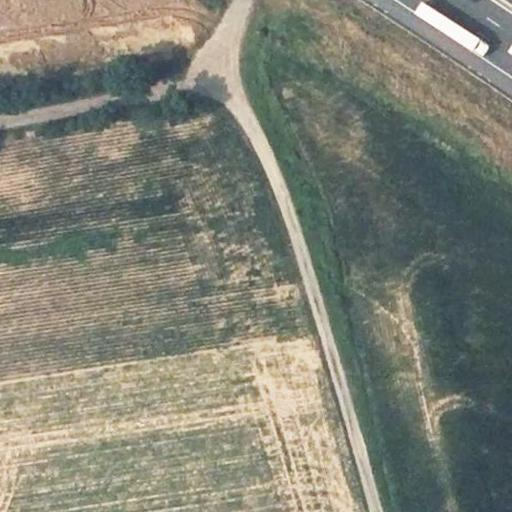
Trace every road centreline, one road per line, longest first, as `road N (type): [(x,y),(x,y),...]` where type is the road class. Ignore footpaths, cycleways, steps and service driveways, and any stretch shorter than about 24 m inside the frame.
road 1 (unclassified): [(219,66),(270,161),(376,511)]
road 2 (unclassified): [(0,120),(219,66)]
